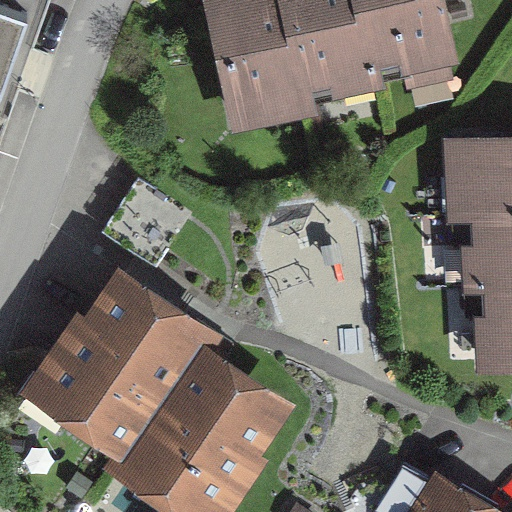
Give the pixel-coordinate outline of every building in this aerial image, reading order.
[(325,89),(301,0),(220,0),(253,118),(328,98),(325,89)] [(301,0),(325,89),(396,70),(394,65),(377,0),(301,0)] [(377,0),(394,65),(486,42),(475,0),(377,0)] [(0,81),(23,16),(0,7),(0,81)] [(475,206),(511,204),(511,123),(462,125),(465,206),(475,206)] [(488,277),(511,275),(511,204),(475,206),(479,277),(488,277)] [(30,390),(122,454),(202,340),(210,330),(123,269),(88,320),(82,316),(30,390)] [(511,359),(511,275),(488,277),(492,361),(511,359)] [(250,448),(285,398),(202,340),(122,454),(116,464),(184,511),(220,511),(260,455),(250,448)] [(434,511),(511,511),(511,489),(464,462),(434,511)]
